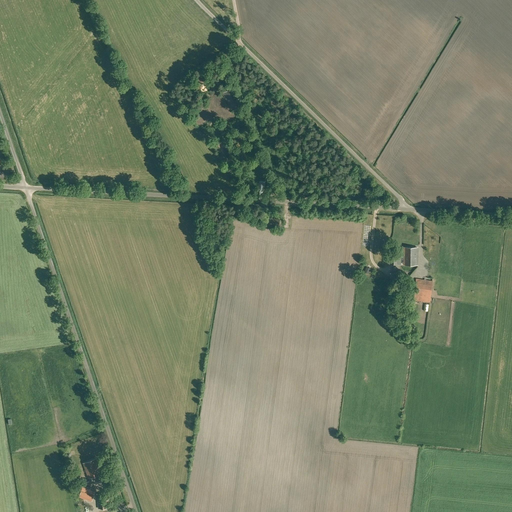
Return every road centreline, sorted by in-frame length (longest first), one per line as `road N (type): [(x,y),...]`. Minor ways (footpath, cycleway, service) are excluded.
road 1 (unclassified): [(404,208),(25,188)]
road 2 (unclassified): [(138,511),(25,188)]
road 3 (unclassified): [(404,208),(194,0)]
road 4 (track): [(289,202),(225,65),(237,40)]
